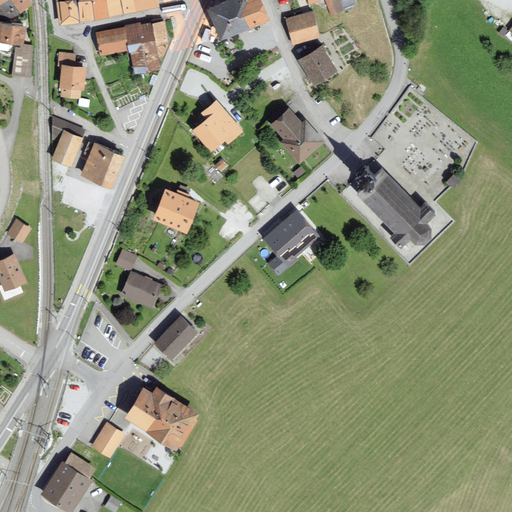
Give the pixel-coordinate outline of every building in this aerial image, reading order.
[(28,0),(0,0),(0,13),(2,17),(28,0)] [(83,21),(80,0),(59,0),(63,24),(83,21)] [(125,14),(121,0),(80,0),(83,21),(125,14)] [(138,0),(121,0),(125,14),(141,10),(138,0)] [(157,6),(155,0),(138,0),(141,10),(157,6)] [(220,39),(269,19),(260,0),(231,0),(208,10),(220,39)] [(307,0),(309,5),(324,0),(331,16),(358,6),(355,0),(307,0)] [(321,35),(314,11),(288,18),(296,43),(321,35)] [(26,28),(0,21),(0,39),(22,44),(26,28)] [(165,22),(153,25),(160,58),(164,57),(169,45),(165,22)] [(153,25),(126,29),(129,49),(134,74),(160,70),(160,58),(153,25)] [(126,29),(98,34),(101,53),(129,49),(126,29)] [(337,70),(326,47),(302,58),(313,81),(337,70)] [(86,64),(64,63),(63,86),(85,87),(86,64)] [(241,130),(218,102),(206,111),(209,115),(195,128),(215,152),(241,130)] [(331,143),(309,121),(306,124),(292,110),(275,127),(289,141),(287,143),(309,165),(331,143)] [(55,115),(52,121),(70,127),(72,121),(55,115)] [(71,165),(83,136),(66,129),(54,158),(71,165)] [(123,154),(97,143),(84,175),(110,186),(123,154)] [(422,208),(383,169),(360,191),(400,232),(395,237),(404,246),(412,238),(418,244),(428,243),(433,237),(432,226),(428,221),(437,212),(427,203),(422,208)] [(199,201),(168,190),(158,215),(189,227),(199,201)] [(322,235),(300,210),(268,238),(290,263),(322,235)] [(32,229),(17,219),(7,234),(22,245),(32,229)] [(139,255),(124,250),(116,266),(132,273),(139,255)] [(15,255),(0,260),(0,279),(5,291),(27,282),(15,255)] [(160,283),(132,273),(124,293),(153,303),(160,283)] [(200,333),(185,317),(159,341),(174,357),(200,333)] [(154,394),(145,389),(129,418),(182,447),(203,410),(159,386),(154,394)] [(125,432),(109,422),(95,446),(111,455),(125,432)] [(54,477),(43,495),(71,511),(91,479),(63,462),(54,477)]
